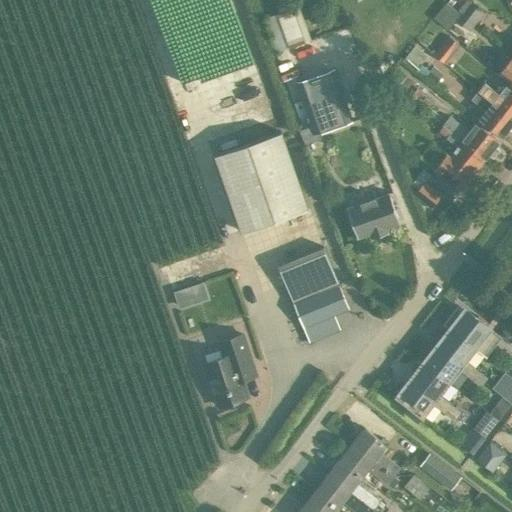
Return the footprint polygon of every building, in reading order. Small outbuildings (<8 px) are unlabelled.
[(449,31),(457,22),(462,15),(447,2),(434,18),(449,31)] [(464,13),(475,23),(484,11),(472,2),(464,13)] [(297,8),(269,13),(276,47),(303,42),(297,8)] [(475,23),(464,13),(462,15),(457,22),(468,31),(475,23)] [(448,36),(434,54),(443,62),(458,43),(448,36)] [(431,52),(418,42),(404,60),(417,70),(431,52)] [(511,56),(499,73),(511,82),(511,56)] [(444,74),(434,67),(426,77),(436,85),(444,74)] [(337,68),(295,83),(314,135),(345,124),(356,120),(337,68)] [(389,78),(399,86),(406,77),(396,69),(389,78)] [(501,108),(511,116),(511,89),(506,84),(498,93),(485,82),(479,90),(501,108)] [(409,96),(414,100),(422,91),(417,87),(409,96)] [(511,116),(501,108),(479,90),(471,99),(485,110),(478,118),(502,137),(511,125),(511,116)] [(414,100),(409,96),(402,105),(407,109),(414,100)] [(474,148),(486,157),(499,142),(476,123),(469,131),(450,116),(443,124),(444,125),(452,131),(474,148)] [(447,137),(452,131),(444,125),(439,130),(447,137)] [(474,148),(452,131),(447,137),(446,138),(457,146),(448,156),(446,154),(434,168),(461,190),(473,175),(472,174),(486,157),(474,148)] [(217,154),(243,232),(309,209),(283,132),(217,154)] [(431,174),(423,169),(411,184),(419,189),(415,194),(431,207),(441,196),(424,183),(431,174)] [(358,237),(400,222),(390,194),(375,199),(373,192),(360,196),(362,203),(348,208),(358,237)] [(339,284),(324,247),(279,265),(294,303),(295,302),(310,341),(341,329),(335,314),(349,308),(339,284)] [(503,335),(488,324),(477,315),(475,319),(457,305),(443,323),(448,327),(448,326),(476,349),(486,357),(503,335)] [(463,366),(460,370),(468,376),(471,372),(476,375),(479,371),(466,361),(476,349),(448,326),(448,327),(435,343),(463,366)] [(222,340),(227,354),(206,361),(220,405),(249,395),(240,367),(254,362),(244,332),(222,340)] [(450,382),(460,370),(463,366),(435,343),(422,360),(450,382)] [(409,377),(437,399),(434,403),(442,410),(445,406),(450,409),(453,405),(440,395),(450,382),(422,360),(409,377)] [(471,372),(468,376),(481,386),(487,377),(479,371),(476,375),(471,372)] [(437,399),(409,377),(395,395),(409,406),(405,411),(418,421),(422,416),(423,417),(434,403),(437,399)] [(450,409),(445,406),(442,410),(455,419),(461,411),(453,405),(450,409)] [(495,405),(488,413),(497,420),(504,412),(495,405)] [(488,413),(486,411),(473,428),(485,438),(498,421),(497,420),(488,413)] [(352,442),(394,476),(400,468),(381,453),(388,445),(365,427),(352,442)] [(473,453),(485,438),(473,428),(460,443),(473,453)] [(490,441),(477,458),(493,471),(506,453),(490,441)] [(394,476),(352,442),(341,457),(364,475),(369,469),(388,483),(394,476)] [(462,475),(430,452),(420,465),(452,489),(462,475)] [(364,475),(341,457),(329,473),(373,508),(373,509),(381,499),(359,481),(364,475)] [(373,508),(329,473),(316,489),(339,507),(343,501),(357,511),(370,511),(373,509),(373,508)] [(399,480),(394,476),(388,483),(393,488),(399,480)] [(428,488),(413,476),(405,487),(420,499),(428,488)] [(334,511),(339,507),(316,489),(303,505),(312,511),(334,511)]
